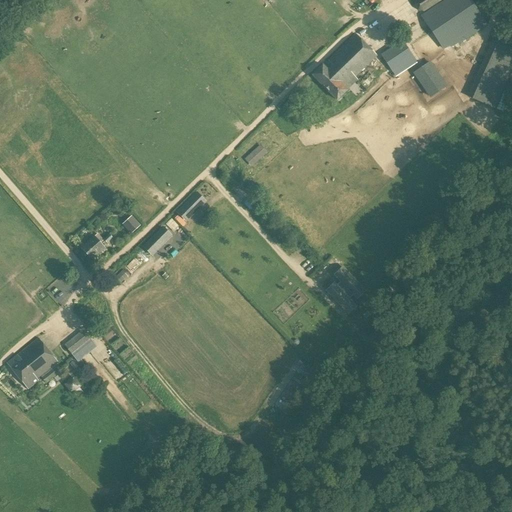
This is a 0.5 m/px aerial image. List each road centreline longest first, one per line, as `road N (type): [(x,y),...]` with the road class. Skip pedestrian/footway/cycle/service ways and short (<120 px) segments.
road 1 (track): [(0,362),(357,25),(399,0)]
road 2 (track): [(0,174),(105,295),(122,332),(197,419),(237,437),(269,402)]
road 3 (track): [(511,283),(315,469),(257,511)]
